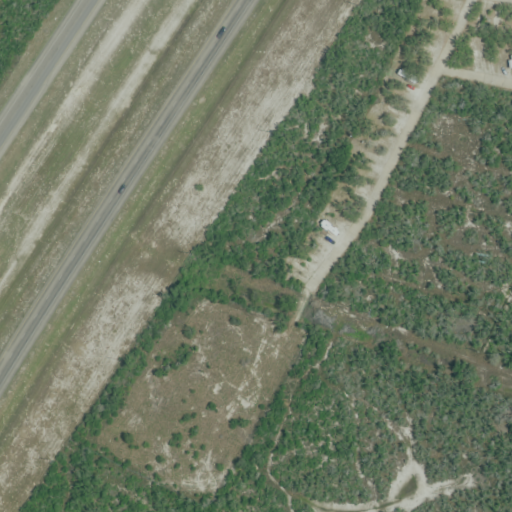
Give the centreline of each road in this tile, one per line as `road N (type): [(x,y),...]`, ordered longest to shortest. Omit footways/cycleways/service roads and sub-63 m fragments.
road 1 (trunk): [(0,382),(244,0)]
road 2 (trunk): [(90,0),(0,134)]
